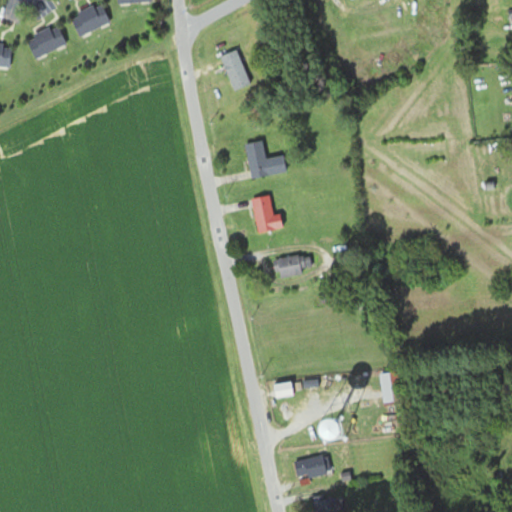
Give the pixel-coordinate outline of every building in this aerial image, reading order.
[(70,19),(80,38),(110,23),(101,4),(70,19)] [(26,40),(35,60),(66,46),(58,26),(26,40)] [(0,66),(11,67),(11,45),(0,45),(0,66)] [(252,84),(236,50),(219,58),(235,92),(252,84)] [(270,176),(262,141),(244,145),(252,181),(270,176)] [(252,199),(258,233),(283,229),(280,214),(274,215),(270,196),(252,199)] [(273,261),(277,278),(312,272),(309,254),(273,261)] [(385,407),(403,403),(396,372),(378,376),(385,407)] [(294,462),(298,481),(327,475),(324,456),(294,462)] [(346,511),(340,493),(312,503),(314,511),(346,511)]
